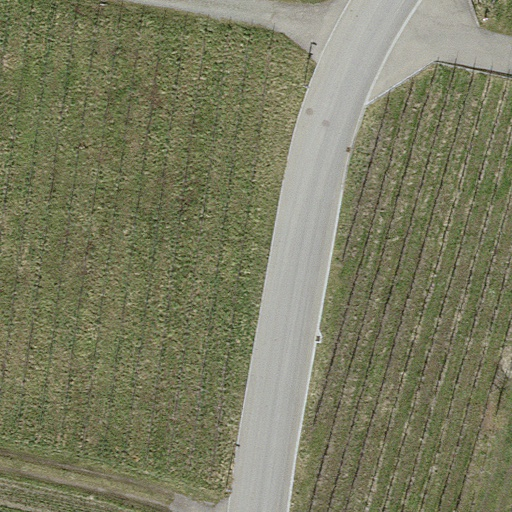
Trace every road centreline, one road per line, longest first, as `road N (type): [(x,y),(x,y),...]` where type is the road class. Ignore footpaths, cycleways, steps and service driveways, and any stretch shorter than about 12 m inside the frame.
road 1 (residential): [(262,511),(318,183),(369,28),(390,0)]
road 2 (track): [(198,0),(511,58)]
road 3 (track): [(202,511),(143,489),(0,458)]
